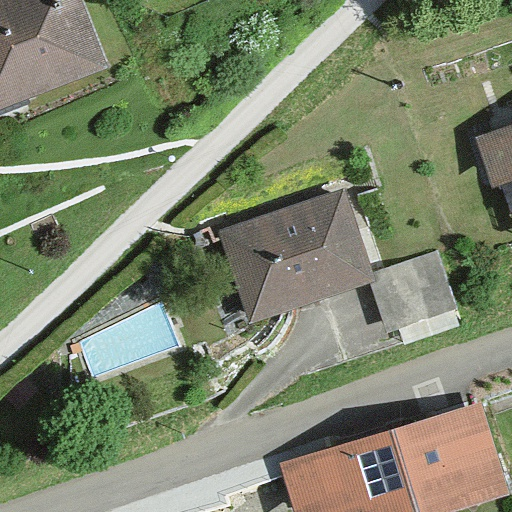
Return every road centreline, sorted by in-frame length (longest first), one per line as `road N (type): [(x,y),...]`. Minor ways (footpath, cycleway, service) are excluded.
road 1 (residential): [(28,511),(511,336)]
road 2 (residential): [(0,345),(367,0)]
